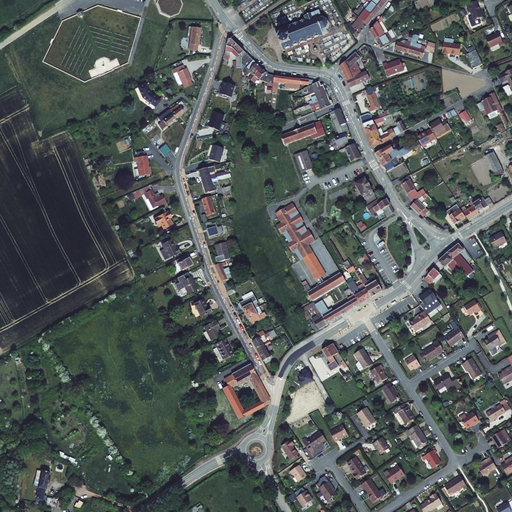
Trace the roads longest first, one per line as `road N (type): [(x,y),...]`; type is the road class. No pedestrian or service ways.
road 1 (residential): [(230,26),(220,36),(178,171),(211,278),(262,377),(278,389)]
road 2 (residential): [(367,153),(491,84),(363,39)]
road 3 (tertiary): [(440,247),(401,209),(367,153)]
